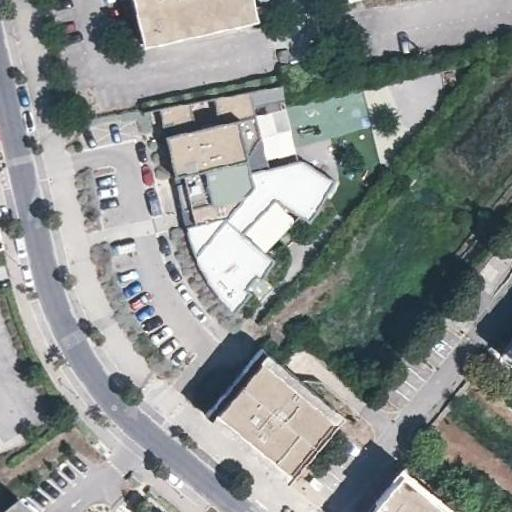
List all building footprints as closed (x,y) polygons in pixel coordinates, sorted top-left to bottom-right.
[(133,0),(144,46),(258,19),(253,0),(133,0)] [(299,159),(267,166),(250,169),(245,157),(254,144),(259,136),(253,105),(284,100),(281,85),(228,94),(161,106),(165,125),(174,123),(176,131),(167,134),(177,176),(186,173),(188,181),(179,182),(185,210),(195,208),(198,222),(188,225),(197,260),(204,276),(209,285),(218,298),(225,306),(233,314),(250,293),(246,289),(256,277),(261,279),(275,260),(242,237),(274,204),(294,213),(311,222),(327,194),(336,179),(302,159),(299,159)] [(176,131),(174,123),(165,125),(167,134),(176,131)] [(188,181),(186,173),(177,176),(179,182),(188,181)] [(198,222),(195,208),(185,210),(187,217),(188,223),(188,225),(198,222)] [(507,361),(511,355),(511,336),(498,354),(507,361)] [(343,415),(260,347),(204,414),(240,444),(246,436),(258,446),(251,453),(286,483),(343,415)] [(258,446),(246,436),(240,444),(245,449),(251,453),(258,446)] [(448,511),(400,471),(365,511),(448,511)] [(34,511),(19,499),(18,500),(16,498),(0,510),(0,511),(34,511)]
